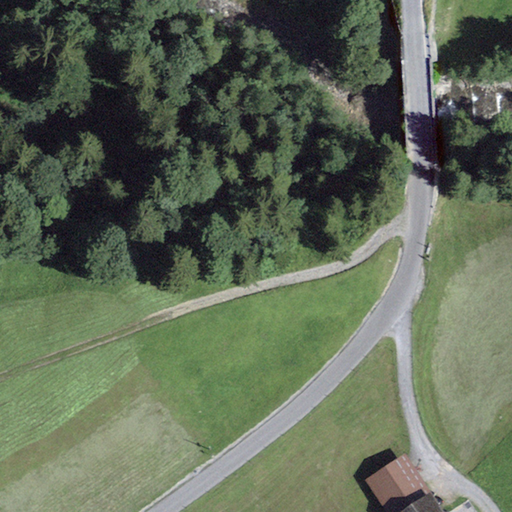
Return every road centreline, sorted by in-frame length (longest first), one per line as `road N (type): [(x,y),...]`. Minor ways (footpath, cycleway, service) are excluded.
road 1 (tertiary): [(413,0),(422,169),(404,282),(331,378),(165,511)]
road 2 (track): [(417,225),(299,281),(0,390)]
